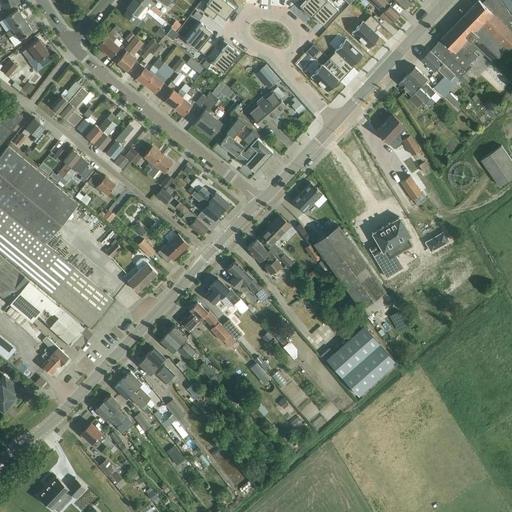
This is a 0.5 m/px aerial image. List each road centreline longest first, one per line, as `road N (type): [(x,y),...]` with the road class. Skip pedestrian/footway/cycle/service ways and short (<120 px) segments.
road 1 (tertiary): [(0,459),(54,421),(210,253)]
road 2 (residential): [(261,201),(73,49)]
road 3 (unclassified): [(210,253),(30,104)]
road 4 (tertiary): [(335,122),(446,0)]
road 5 (residential): [(279,62),(244,38),(251,14),(281,17),(296,44)]
